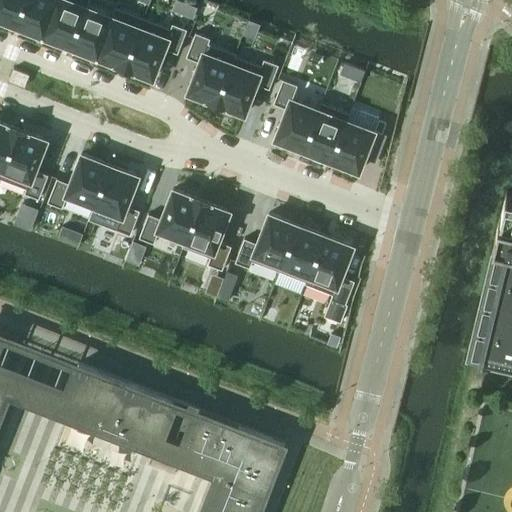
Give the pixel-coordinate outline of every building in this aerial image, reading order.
[(0,0),(0,19),(1,20),(2,19),(15,24),(24,0),(0,0)] [(24,0),(15,24),(29,30),(32,32),(33,31),(41,34),(41,36),(42,37),(55,0),(24,0)] [(55,0),(42,37),(43,37),(44,35),(52,39),(52,40),(56,41),(56,40),(70,45),(87,0),(55,0)] [(87,0),(70,45),(83,51),(87,53),(87,52),(96,55),(95,58),(96,58),(116,7),(115,6),(111,15),(86,6),(88,0),(87,0)] [(116,7),(96,58),(97,58),(98,56),(114,63),(117,65),(117,64),(124,67),(143,17),(116,7)] [(143,17),(124,67),(131,69),(131,70),(134,71),(134,70),(152,77),(164,47),(177,53),(186,29),(172,23),(170,28),(143,17)] [(195,32),(186,56),(199,61),(188,91),(206,98),(206,99),(209,100),(216,102),(235,53),(208,42),(210,38),(195,32)] [(235,53),(216,102),(222,105),(225,107),(226,106),(244,113),(256,83),(269,88),(278,64),(264,59),(261,65),(235,55),(236,53),(235,53)] [(13,68),(8,80),(24,86),(29,74),(13,68)] [(283,79),(273,103),(286,108),(275,138),(286,142),(285,143),(289,144),(289,143),(303,149),(321,102),(320,101),(318,108),(292,98),(297,84),(283,79)] [(321,102),(303,149),(330,159),(348,112),(321,102)] [(348,112),(330,159),(344,164),(344,165),(347,167),(348,166),(359,170),(370,140),(374,130),(373,129),(347,119),(349,113),(348,112)] [(379,119),(374,130),(382,133),(386,122),(379,119)] [(0,167),(1,168),(0,171),(0,174),(18,128),(11,125),(12,125),(8,123),(8,124),(0,121),(0,167)] [(18,128),(0,174),(0,177),(26,188),(24,192),(38,198),(47,174),(34,169),(46,139),(28,132),(28,131),(25,130),(18,128)] [(57,178),(47,201),(62,207),(65,198),(92,208),(109,164),(96,158),(96,157),(92,156),(92,157),(81,153),(70,183),(57,178)] [(109,164),(92,208),(93,209),(95,204),(121,214),(116,228),(130,233),(139,210),(126,204),(138,175),(127,170),(123,168),(123,169),(109,164)] [(148,213),(139,237),(153,242),(158,229),(185,239),(182,246),(183,246),(201,199),(195,196),(192,194),(191,195),(173,188),(161,218),(148,213)] [(495,241),(470,344),(493,350),(493,351),(511,355),(511,193),(506,192),(500,218),(499,218),(494,240),(495,241)] [(201,199),(183,246),(210,256),(207,263),(222,269),(231,245),(218,240),(229,210),(211,203),(211,202),(208,201),(201,199)] [(244,237),(235,261),(249,267),(252,260),(279,270),(297,223),(283,218),(284,217),(280,216),(280,217),(269,212),(257,242),(244,237)] [(297,223),(279,270),(305,280),(304,283),(305,283),(324,234),(297,223)] [(324,234),(305,283),(332,293),(324,315),(340,321),(347,303),(345,303),(354,280),(341,275),(353,245),(338,239),(338,238),(335,237),(334,238),(324,234)] [(258,511),(285,443),(78,362),(60,410),(86,420),(84,424),(138,445),(140,441),(215,470),(220,471),(203,511),(258,511)] [(0,418),(12,389),(7,387),(12,374),(0,369),(0,418)]
